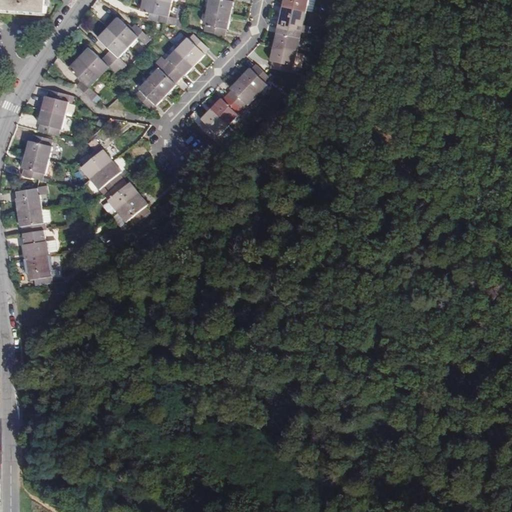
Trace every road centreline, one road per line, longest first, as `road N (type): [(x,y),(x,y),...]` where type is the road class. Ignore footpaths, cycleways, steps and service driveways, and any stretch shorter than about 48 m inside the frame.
road 1 (unclassified): [(10,511),(10,329),(0,265)]
road 2 (residential): [(193,154),(167,124),(257,34),(264,0)]
road 3 (unclassified): [(0,143),(90,0)]
